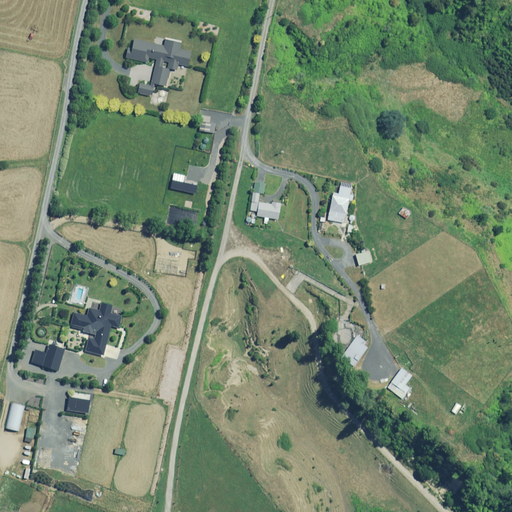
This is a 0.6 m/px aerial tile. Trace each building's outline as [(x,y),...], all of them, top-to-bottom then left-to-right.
[(166,46),(135,39),(132,54),(128,53),(127,58),(149,63),(150,58),(158,60),(153,84),(167,87),(171,69),(178,71),(179,65),(189,67),(192,52),(181,50),(182,44),(167,40),(166,46)] [(154,87),(140,84),(138,94),(152,97),(154,87)] [(210,118),(202,116),(199,131),(220,134),(222,125),(209,123),(210,118)] [(266,184),(255,182),(251,211),(258,212),(257,217),(266,218),(265,224),(268,224),(269,219),(279,220),(281,204),(272,203),(272,205),(259,203),(260,194),(264,194),(266,184)] [(353,201),(355,190),(352,189),(353,184),(342,182),(339,194),(334,193),(328,220),(344,223),(349,201),(353,201)] [(411,214),(403,208),(399,214),(407,219),(411,214)] [(361,249),(362,254),(359,255),(361,260),(354,261),(355,266),(377,260),(375,254),(369,255),(368,251),(366,252),(365,248),(361,249)] [(113,306),(102,304),(101,311),(90,309),(88,317),(75,314),(71,329),(84,332),(84,333),(96,336),(96,339),(90,338),(87,353),(104,357),(111,327),(119,329),(122,317),(111,314),(113,306)] [(366,343),(358,336),(341,358),(354,367),(368,348),(364,345),(366,343)] [(65,350),(50,345),(44,367),(59,372),(65,350)] [(412,376),(402,369),(388,388),(402,399),(410,389),(405,385),(412,376)] [(90,401),(70,398),(68,412),(88,415),(90,401)] [(25,407),(12,404),(6,429),(19,432),(25,407)] [(462,407),(456,404),(451,411),(457,415),(462,407)] [(129,450),(117,446),(114,454),(126,459),(129,450)]
